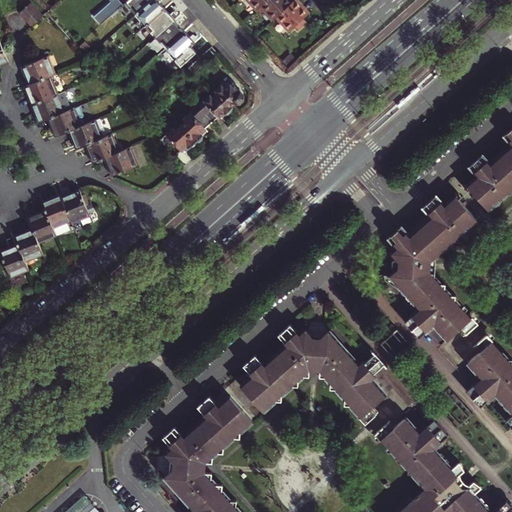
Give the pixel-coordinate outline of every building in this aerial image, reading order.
[(136,13),(151,0),(128,0),(126,2),(136,13)] [(151,0),(136,13),(147,25),(165,8),(157,0),(151,0)] [(248,0),(258,11),(261,7),(269,0),(248,0)] [(274,21),(277,18),(295,2),(294,1),(293,0),(269,0),(261,7),(274,21)] [(297,0),(295,2),(277,18),(291,32),(297,27),(301,31),(309,24),(305,20),(311,14),(297,0)] [(20,13),(33,27),(44,17),(31,3),(20,13)] [(165,8),(147,25),(157,36),(175,19),(165,8)] [(157,36),(167,47),(185,30),(175,19),(157,36)] [(72,38),(78,45),(95,29),(89,23),(72,38)] [(185,30),(167,47),(182,64),(188,58),(193,63),(200,56),(192,45),(196,42),(185,30)] [(151,42),(158,50),(163,45),(156,37),(151,42)] [(0,38),(0,65),(10,62),(0,38)] [(24,66),(32,85),(53,77),(58,75),(50,56),(24,66)] [(194,74),(200,69),(207,63),(200,56),(193,63),(188,67),(194,74)] [(26,87),(34,105),(60,94),(53,77),(32,85),(26,87)] [(217,88),(222,93),(231,103),(236,99),(240,101),(244,98),(243,93),(239,89),(238,83),(235,80),(233,79),(225,85),(223,83),(217,88)] [(217,88),(211,93),(215,99),(222,93),(217,88)] [(65,92),(60,94),(34,105),(41,122),(50,119),(67,112),(65,105),(69,102),(65,92)] [(198,105),(202,109),(213,121),(224,111),(228,112),(232,109),(231,103),(222,93),(215,99),(211,93),(198,105)] [(85,126),(77,108),(67,112),(50,119),(57,136),(71,131),(85,126)] [(202,131),(213,121),(202,109),(195,116),(189,121),(183,126),(194,138),(195,137),(198,138),(202,135),(202,131)] [(185,116),(189,121),(195,116),(191,111),(185,116)] [(98,120),(85,126),(71,131),(79,148),(87,145),(105,137),(98,120)] [(194,142),(194,138),(183,126),(179,131),(174,126),(161,138),(176,155),(187,144),(191,145),(194,142)] [(470,185),(491,209),(509,193),(511,193),(511,128),(510,131),(511,133),(511,138),(511,140),(511,146),(502,156),(494,163),(490,159),(487,162),(481,156),(475,162),(480,167),(477,171),(481,175),(470,185)] [(94,162),(105,158),(121,151),(114,134),(105,137),(87,145),(94,162)] [(140,164),(133,147),(121,151),(105,158),(113,176),(140,164)] [(485,153),(481,156),(487,162),(490,159),(485,153)] [(471,165),(477,171),(480,167),(475,162),(471,165)] [(81,188),(62,195),(73,221),(73,223),(92,215),(81,188)] [(73,221),(62,195),(62,193),(44,201),(47,209),(55,228),(73,221)] [(400,240),(397,244),(401,248),(395,253),(402,260),(401,269),(394,275),(398,280),(398,286),(401,288),(403,286),(423,308),(415,315),(418,318),(409,325),(419,335),(427,328),(430,331),(438,324),(452,340),(463,330),(476,318),(469,311),(466,313),(462,309),(465,306),(459,300),(459,295),(454,295),(449,288),(449,284),(444,284),(438,276),(439,273),(433,272),(434,261),(439,261),(440,256),(446,251),(451,250),(451,246),(457,240),(463,240),(463,235),(481,219),(459,195),(448,205),(444,200),(442,203),(436,197),(430,203),(435,209),(431,212),(435,216),(413,236),(410,232),(407,235),(401,228),(395,234),(400,240)] [(435,209),(430,203),(426,206),(431,212),(435,209)] [(55,228),(47,209),(30,216),(34,227),(41,243),(58,236),(55,228)] [(407,235),(410,232),(404,226),(401,228),(407,235)] [(41,243),(34,227),(16,234),(20,243),(28,262),(46,255),(41,243)] [(400,240),(395,234),(391,237),(397,244),(400,240)] [(28,262),(20,243),(2,251),(13,278),(31,270),(28,262)] [(418,318),(415,315),(409,321),(407,323),(409,325),(418,318)] [(476,318),(463,330),(467,335),(481,324),(476,318)] [(297,337),(300,334),(292,326),(290,324),(287,327),(297,337)] [(253,377),(241,387),(264,412),(276,401),(282,402),(282,395),(293,386),(299,387),(300,380),(305,376),(311,376),(311,369),(320,370),(320,377),(326,377),(331,382),(330,389),(337,389),(346,399),(345,405),(352,405),(362,417),(373,408),(387,394),(373,378),(377,375),(375,373),(383,366),(373,355),(366,362),(364,360),(360,363),(328,330),(320,337),(320,345),(312,345),(313,337),(306,329),(300,334),(297,337),(287,327),(281,332),(291,342),(287,346),(266,365),(262,367),(253,357),(246,363),(256,373),(253,377)] [(422,338),(430,331),(427,328),(419,335),(422,338)] [(291,342),(281,332),(278,335),(287,346),(291,342)] [(482,352),(496,340),(490,334),(477,346),(482,352)] [(490,397),(493,400),(501,393),(511,404),(511,417),(511,419),(511,420),(511,422),(511,423),(511,357),(506,351),(503,353),(500,349),(502,347),(496,340),(482,352),(472,361),(486,377),(478,384),(480,387),(473,394),(482,404),(490,397)] [(262,367),(266,365),(258,357),(256,354),(253,357),(262,367)] [(256,373),(246,363),(242,366),(253,377),(256,373)] [(480,387),(478,384),(471,389),(470,391),(473,394),(480,387)] [(217,408),(220,406),(212,397),(210,395),(207,398),(217,408)] [(241,511),(237,507),(238,500),(231,500),(222,490),(223,485),(217,485),(212,480),(212,473),(206,473),(206,462),(213,462),(213,456),(218,452),(224,453),(225,446),(235,437),(241,438),(241,431),(253,420),(231,396),(220,406),(217,408),(207,398),(200,404),(209,414),(207,417),(185,437),(182,440),(172,429),(166,434),(176,445),(173,449),(167,454),(174,462),(181,462),(181,469),(174,469),(165,476),(196,509),(192,511),(241,511)] [(484,407),(486,405),(493,400),(490,397),(482,404),(484,407)] [(197,407),(199,409),(207,417),(209,414),(200,404),(197,407)] [(373,408),(362,417),(367,423),(378,414),(373,408)] [(468,469),(463,464),(462,462),(453,469),(435,450),(444,443),(441,440),(448,433),(439,423),(432,429),(430,426),(422,434),(408,418),(397,428),(383,440),(399,458),(398,462),(403,462),(410,469),(409,474),(414,474),(426,488),(415,498),(410,498),(410,503),(403,509),(399,508),(398,511),(511,511),(511,504),(505,511),(503,508),(498,511),(491,511),(477,495),(485,488),(479,481),(470,489),(466,488),(460,482),(460,477),(468,469)] [(437,420),(430,426),(432,429),(439,423),(437,420)] [(377,434),(383,440),(397,428),(391,422),(377,434)] [(185,437),(177,428),(175,426),(172,429),(182,440),(185,437)] [(441,440),(444,443),(448,438),(451,436),(448,433),(441,440)] [(162,438),(164,440),(173,449),(176,445),(166,434),(162,438)] [(511,504),(510,502),(503,508),(505,511),(511,504)]
